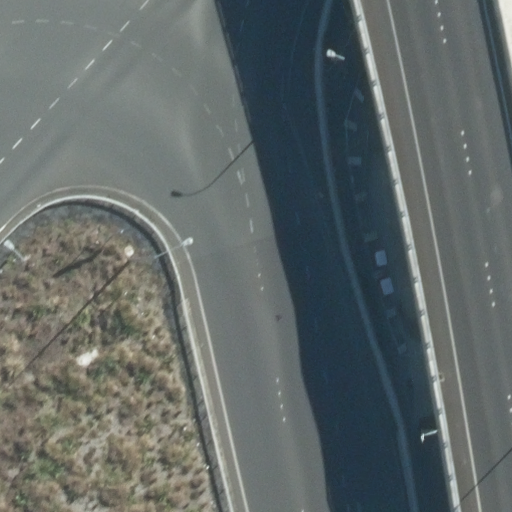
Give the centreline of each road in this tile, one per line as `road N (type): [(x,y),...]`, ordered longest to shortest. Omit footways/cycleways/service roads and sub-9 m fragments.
road 1 (motorway): [(230,0),(349,511)]
road 2 (primary): [(162,0),(0,163)]
